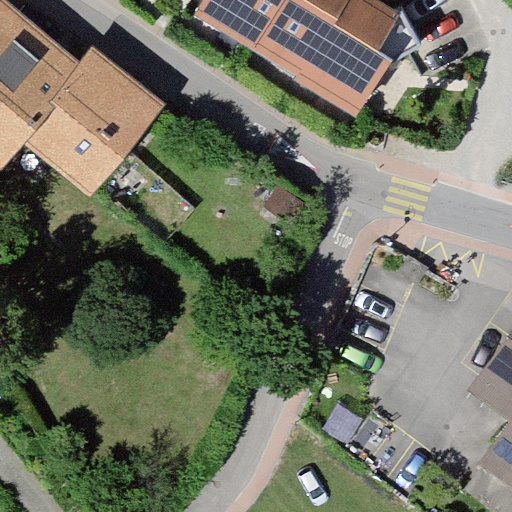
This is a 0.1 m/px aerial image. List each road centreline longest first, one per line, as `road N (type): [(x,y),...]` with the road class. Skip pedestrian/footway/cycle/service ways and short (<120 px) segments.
road 1 (residential): [(34,0),(180,95),(353,186)]
road 2 (residential): [(353,186),(262,421),(207,511)]
road 3 (residential): [(353,186),(511,240)]
